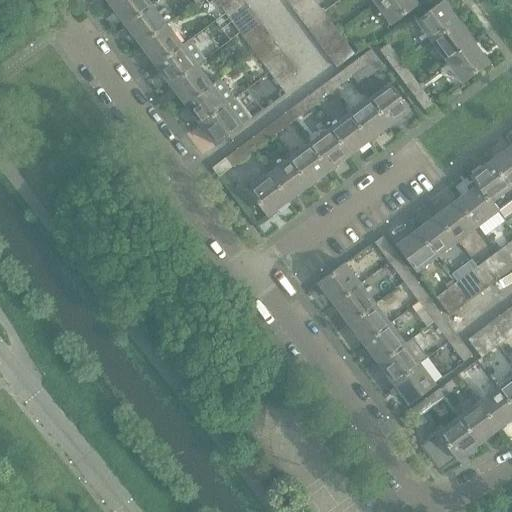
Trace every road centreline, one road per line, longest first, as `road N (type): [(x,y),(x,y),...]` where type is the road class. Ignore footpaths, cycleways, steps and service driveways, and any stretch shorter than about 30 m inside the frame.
road 1 (residential): [(511,472),(467,497),(419,494),(254,278)]
road 2 (residential): [(254,278),(62,28)]
road 3 (residential): [(254,278),(419,156)]
road 4 (unclassified): [(125,511),(0,353)]
